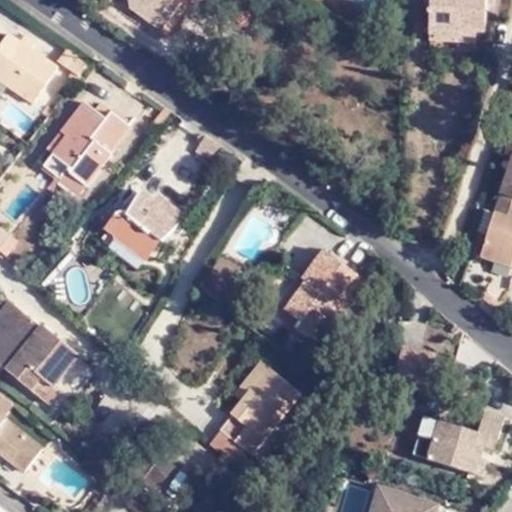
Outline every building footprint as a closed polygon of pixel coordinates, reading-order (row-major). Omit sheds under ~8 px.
[(132,0),(130,3),(167,29),(185,5),(178,0),(132,0)] [(437,0),(437,36),(478,37),(478,31),(487,31),(488,0),(437,0)] [(61,76),(34,59),(23,52),(10,44),(0,59),(0,85),(16,97),(37,111),(61,76)] [(23,52),(34,59),(38,52),(28,44),(23,52)] [(78,82),(88,68),(67,52),(57,67),(78,82)] [(0,99),(10,106),(16,97),(0,85),(0,99)] [(132,124),(102,101),(95,108),(85,100),(52,145),(54,147),(44,163),(81,192),(104,163),(102,161),(132,124)] [(219,149),(203,138),(196,148),(212,160),(219,149)] [(511,161),(502,190),(511,194),(511,161)] [(193,209),(166,186),(162,191),(152,183),(141,195),(136,191),(112,219),(153,251),(165,237),(168,239),(193,209)] [(511,194),(502,190),(495,210),(511,216),(511,194)] [(511,216),(495,210),(479,254),(511,265),(511,263),(511,216)] [(0,253),(8,261),(21,247),(5,233),(1,237),(0,236),(0,253)] [(348,258),(310,238),(293,268),(302,273),(285,301),(299,309),(294,319),(314,329),(328,305),(323,301),(348,258)] [(0,324),(0,361),(10,370),(38,392),(48,379),(60,390),(86,357),(52,329),(50,330),(16,304),(0,324)] [(245,388),(269,351),(260,344),(235,378),(245,388)] [(404,345),(392,380),(428,390),(438,357),(404,345)] [(302,376),(269,351),(245,388),(235,403),(237,405),(227,421),(245,433),(270,450),(280,435),(269,425),(302,376)] [(0,382),(10,370),(0,361),(0,382)] [(479,443),(489,446),(497,446),(507,413),(486,406),(477,431),(474,442),(458,438),(460,426),(427,416),(420,438),(436,441),(430,461),(480,476),(486,458),(476,454),(479,443)] [(236,450),(245,433),(227,421),(224,418),(213,433),(236,450)] [(0,460),(30,482),(49,456),(0,421),(0,460)] [(474,442),(477,431),(460,426),(458,438),(474,442)] [(415,456),(430,461),(436,441),(420,438),(415,456)] [(149,481),(172,454),(155,440),(131,468),(149,481)] [(486,458),(489,446),(479,443),(476,454),(486,458)] [(440,511),(442,507),(380,487),(373,511),(440,511)]
